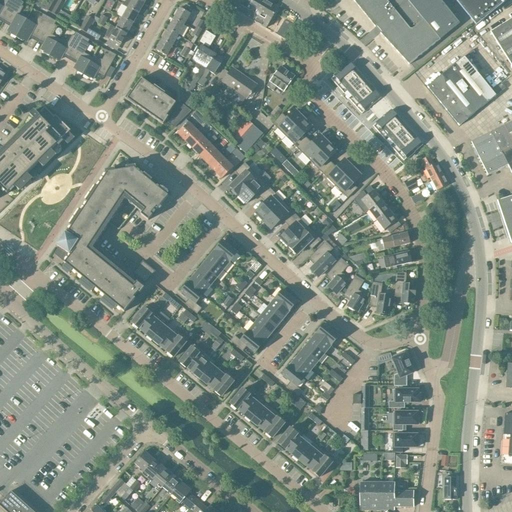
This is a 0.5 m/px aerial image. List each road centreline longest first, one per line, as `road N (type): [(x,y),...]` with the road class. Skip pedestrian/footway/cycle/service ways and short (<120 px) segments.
road 1 (residential): [(419,338),(422,249),(408,206),(380,166),(300,87),(312,65),(200,0)]
road 2 (residential): [(323,511),(112,332),(0,250)]
road 3 (tertiary): [(479,259),(464,198),(438,151),(349,51),(293,5)]
road 4 (tertiary): [(466,511),(479,259)]
road 5 (residential): [(197,192),(143,258),(160,274),(174,284),(226,219)]
road 6 (residential): [(0,294),(148,428)]
road 7 (unclassified): [(437,397),(464,284),(479,259)]
road 8 (residential): [(101,117),(167,0)]
road 9 (residential): [(148,428),(249,511)]
road 10 (residential): [(197,192),(101,117)]
road 11 (residential): [(101,117),(0,49)]
road 12 (residential): [(314,302),(226,219)]
